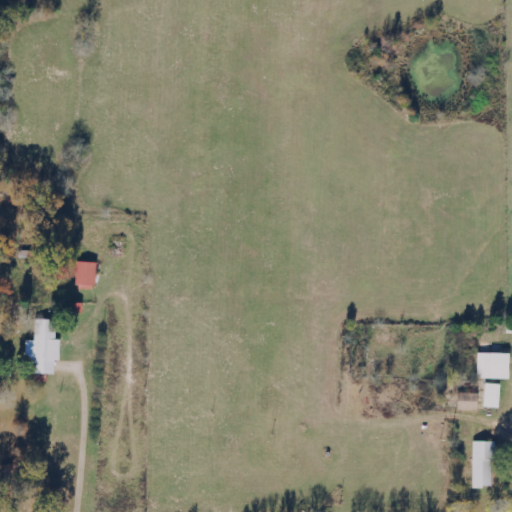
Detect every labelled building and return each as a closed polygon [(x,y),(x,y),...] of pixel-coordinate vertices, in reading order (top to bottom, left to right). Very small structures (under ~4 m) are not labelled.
[(99,264),(80,263),(79,286),(98,287),(99,264)] [(35,375),(57,375),(58,362),(62,362),(63,340),(58,340),(59,321),(38,320),(37,342),(28,341),(28,359),(35,359),(35,375)] [(511,380),(511,354),(480,354),(480,379),(511,380)] [(487,409),(502,409),(503,385),(488,385),(487,409)] [(481,394),(461,394),(461,411),(481,412),(481,394)] [(494,460),(497,460),(497,442),(474,443),(475,489),(494,488),(494,460)]
